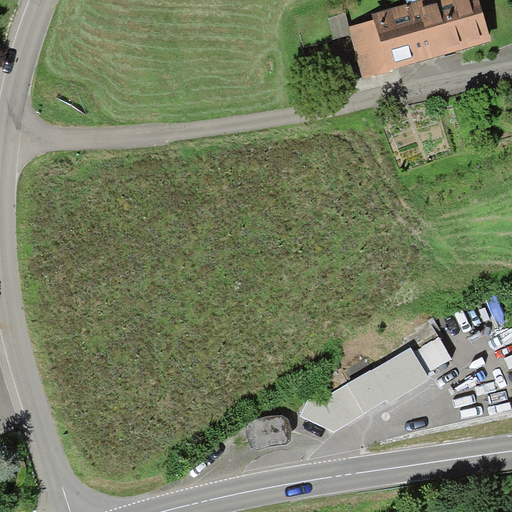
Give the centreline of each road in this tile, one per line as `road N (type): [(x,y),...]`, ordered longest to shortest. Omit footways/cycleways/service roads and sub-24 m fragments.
road 1 (residential): [(511,70),(281,118),(7,141)]
road 2 (unclassified): [(7,141),(6,277),(70,511)]
road 3 (primary): [(154,511),(270,485),(511,450)]
road 4 (unclassified): [(45,0),(20,68),(7,141)]
